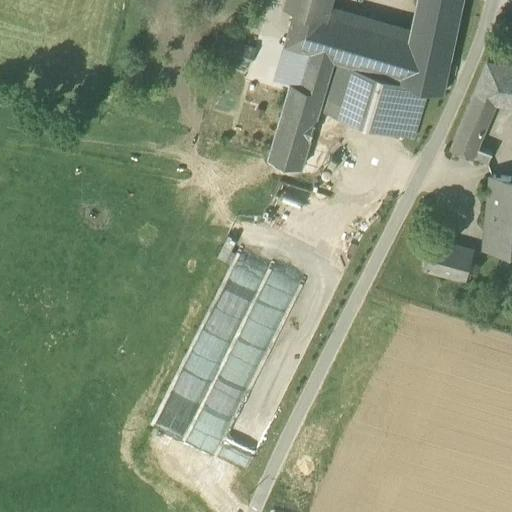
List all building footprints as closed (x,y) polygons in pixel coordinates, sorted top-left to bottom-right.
[(417,0),(410,36),(328,11),(315,55),(286,45),(276,79),(290,83),(268,158),(301,168),(333,61),(338,62),(323,112),(409,137),(424,87),(443,93),(452,48),(462,0),(417,0)] [(286,45),(315,55),(328,11),(331,0),(285,0),(285,1),(287,1),(296,3),(296,5),(285,43),(284,43),(284,45),(286,45)] [(226,58),(249,66),(255,49),(216,36),(210,52),(226,58)] [(511,64),(487,60),(450,148),(472,158),(485,163),(488,164),(491,154),(476,148),(495,103),(511,105),(511,64)] [(485,245),(511,247),(511,179),(492,177),(492,180),(485,245)] [(422,268),(463,279),(469,250),(430,239),(422,268)]
